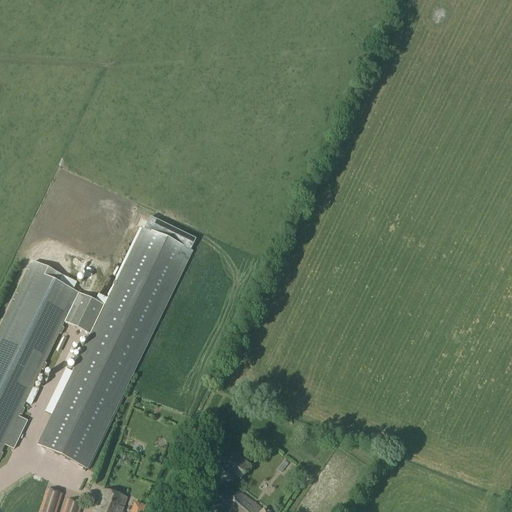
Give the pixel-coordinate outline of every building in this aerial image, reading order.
[(43,372),(46,366),(45,365),(59,336),(60,337),(64,330),(62,329),(65,324),(90,336),(101,313),(102,313),(38,446),(37,445),(37,446),(86,470),(123,393),(191,253),(192,254),(192,253),(190,252),(195,241),(150,219),(144,230),(142,229),(139,228),(105,299),(98,295),(94,303),(78,295),(80,293),(74,290),(73,293),(72,292),(76,284),(61,277),(57,286),(29,273),(18,296),(16,295),(13,302),(15,303),(0,332),(0,460),(3,455),(1,455),(19,417),(21,417),(24,411),(23,410),(26,404),(31,407),(38,392),(33,390),(41,372),(43,372)] [(225,448),(215,463),(241,482),(245,477),(251,468),(225,448)] [(91,499),(98,485),(91,482),(84,496),(91,499)] [(102,491),(93,511),(121,511),(125,500),(102,491)] [(55,511),(60,498),(47,494),(41,511),(55,511)] [(262,511),(239,494),(224,511),(264,511),(263,511),(262,511)] [(68,501),(64,511),(78,511),(81,505),(68,501)]
